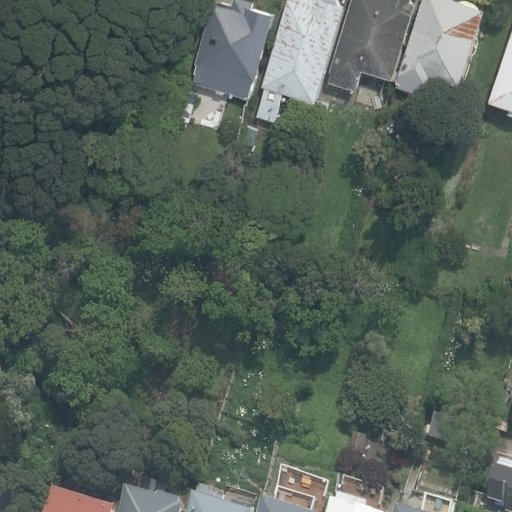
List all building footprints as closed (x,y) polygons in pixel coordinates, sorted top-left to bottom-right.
[(196,81),(253,97),(258,78),(260,78),(278,13),(254,7),(256,1),(252,0),(235,0),(235,3),(223,0),(222,0),(218,3),(216,2),(199,62),(201,63),(196,81)] [(260,115),(275,119),(284,90),(319,101),(348,5),(342,2),(341,0),(291,0),(266,84),(269,85),(260,115)] [(355,0),(332,80),(360,88),(366,68),(397,77),(419,1),(416,0),(355,0)] [(426,0),(400,84),(427,93),(431,81),(437,83),(440,75),(465,82),(489,8),(464,0),(426,0)] [(511,44),(495,99),(511,104),(511,44)] [(314,119),(330,122),(333,106),(318,102),(314,119)] [(474,435),(470,452),(480,454),(484,438),(474,435)] [(494,455),(485,452),(480,470),(488,473),(494,455)] [(511,511),(511,461),(503,458),(490,499),(509,505),(507,511),(511,511)] [(188,511),(191,505),(188,504),(189,501),(166,494),(165,497),(133,488),(125,511),(188,511)] [(52,511),(118,511),(120,508),(60,489),(52,511)] [(195,511),(256,511),(201,494),(195,511)] [(263,511),(316,511),(268,498),(263,511)] [(332,511),(379,511),(336,499),(332,511)]
